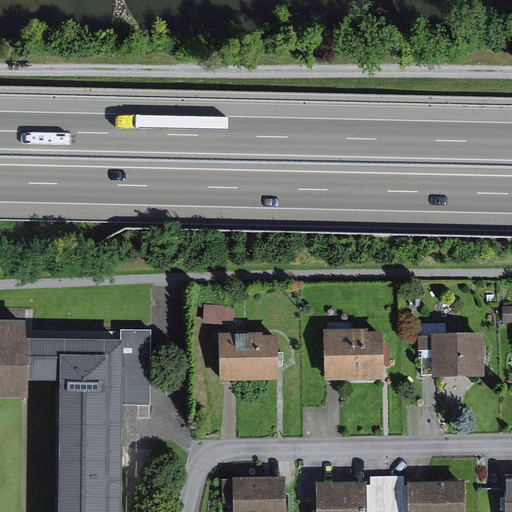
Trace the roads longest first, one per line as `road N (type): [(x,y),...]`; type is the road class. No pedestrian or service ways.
road 1 (motorway): [(511,139),(0,127)]
road 2 (motorway): [(0,182),(511,193)]
road 3 (track): [(0,66),(511,70)]
road 4 (residential): [(195,511),(204,456),(220,451),(511,447)]
